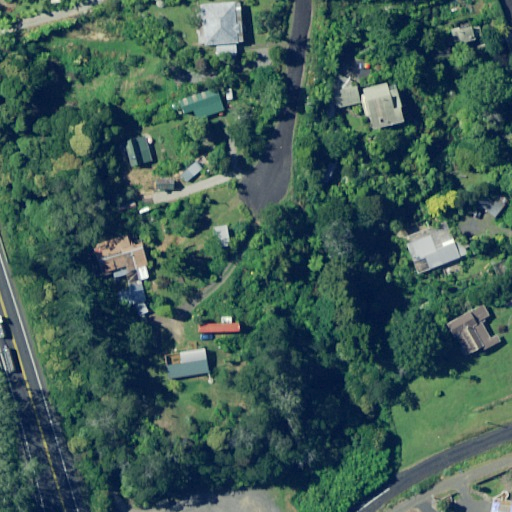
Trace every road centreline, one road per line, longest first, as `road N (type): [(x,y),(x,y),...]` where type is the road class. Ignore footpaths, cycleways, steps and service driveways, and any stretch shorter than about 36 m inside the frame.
road 1 (trunk): [(64,511),(0,301)]
road 2 (residential): [(301,0),(284,134),(263,182)]
road 3 (residential): [(359,511),(394,486),(511,432)]
